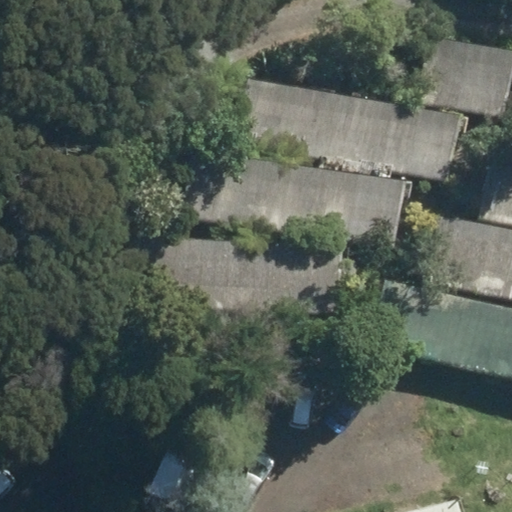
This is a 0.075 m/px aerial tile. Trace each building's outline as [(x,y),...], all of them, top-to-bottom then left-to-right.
[(411,101),(503,118),(511,69),(511,48),(423,32),(411,101)] [(450,187),(462,120),(202,73),(190,139),(450,187)] [(511,148),(493,145),(479,218),(511,224),(511,148)] [(394,249),(404,186),(182,152),(172,215),(394,249)] [(511,231),(446,219),(434,284),(511,298),(511,231)] [(340,316),(343,250),(139,242),(136,308),(340,316)] [(511,312),(415,295),(402,369),(511,387),(511,312)]
